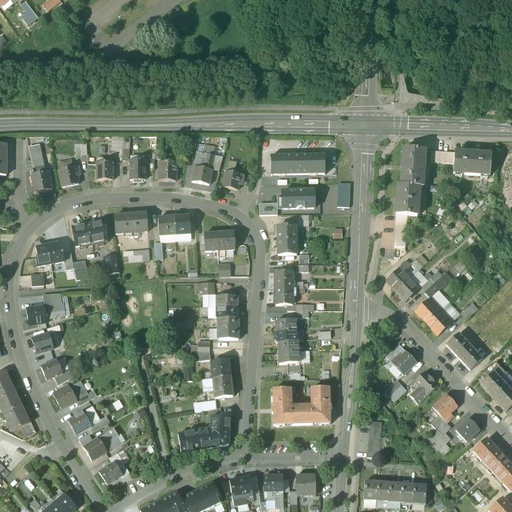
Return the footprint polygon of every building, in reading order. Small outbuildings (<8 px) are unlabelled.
[(52,1),(44,8),(47,12),(56,6),(52,1)] [(27,2),(21,6),(26,14),(21,17),(27,27),(39,20),(27,2)] [(401,74),(399,75),(399,100),(400,104),(403,106),(456,107),(456,105),(454,103),(410,97),(407,96),(403,76),(401,74)] [(44,168),(39,146),(28,148),(33,170),(44,168)] [(215,149),(205,148),(204,155),(214,157),(215,149)] [(425,152),(403,150),(401,187),(397,187),(395,216),(396,216),(407,217),(418,218),(420,189),(423,189),(425,152)] [(455,154),(431,153),(431,164),(454,165),(455,154)] [(204,155),(197,154),(195,168),(211,171),(214,157),(204,155)] [(490,156),(455,154),(454,165),(454,176),(489,178),(490,156)] [(323,157),(272,158),(271,157),(270,157),(271,177),(272,177),(272,176),(279,176),(279,177),(280,177),(280,176),(283,176),(283,177),(284,177),(285,176),(310,175),(310,176),(311,176),(311,175),(314,175),(315,176),(316,176),(316,175),(323,175),(323,176),(324,176),(324,156),(323,156),(323,157)] [(104,161),(103,160),(98,160),(97,161),(96,164),(96,182),(113,181),(112,164),(105,164),(104,161)] [(177,164),(167,164),(167,162),(161,161),(161,164),(159,164),(159,182),(175,182),(176,174),(177,174),(177,164)] [(71,162),(58,165),(59,172),(72,169),(71,162)] [(145,181),(145,162),(133,162),(130,162),(130,181),(132,181),(132,183),(142,183),(142,181),(145,181)] [(236,164),(229,163),(227,173),(234,175),(236,164)] [(59,172),(62,189),(78,185),(77,177),(79,177),(78,168),(72,169),(59,172)] [(195,168),(194,168),(192,183),(209,186),(211,171),(195,168)] [(34,176),(31,177),(35,194),(51,191),(48,173),(45,174),(34,176)] [(227,173),(225,173),(223,189),(237,192),(238,185),(241,185),(243,177),(234,175),(227,173)] [(338,187),(337,209),(349,209),(350,187),(338,187)] [(282,211),(314,210),(313,192),(282,193),(282,199),(282,211)] [(511,194),(510,192),(501,198),(505,202),(511,196),(511,194)] [(282,211),(282,199),(277,199),(277,205),(259,206),(259,217),(277,216),(277,211),(282,211)] [(146,215),(114,217),(115,236),(147,233),(146,215)] [(407,217),(396,216),(394,248),(405,249),(407,217)] [(189,218),(173,219),(175,236),(190,235),(189,218)] [(173,219),(158,220),(159,238),(175,236),(173,219)] [(107,243),(103,224),(72,230),(75,249),(107,243)] [(295,228),(277,228),(278,242),(296,242),(295,228)] [(333,240),(341,240),(341,231),(333,231),(333,240)] [(234,234),(217,235),(217,252),(218,252),(225,252),(235,252),(234,234)] [(217,235),(204,235),(204,253),(217,252),(217,235)] [(296,242),(278,242),(278,256),(296,256),(296,242)] [(58,245),(46,247),(50,266),(64,263),(62,254),(60,255),(58,245)] [(161,245),(154,246),(156,262),(163,261),(161,245)] [(46,247),(36,249),(38,259),(36,260),(37,269),(50,266),(46,247)] [(148,251),(123,253),(124,264),(149,262),(148,251)] [(116,256),(104,259),(107,276),(119,274),(116,256)] [(300,264),(309,264),(309,256),(300,256),(300,264)] [(415,261),(410,266),(417,273),(422,268),(415,261)] [(85,262),(73,264),(76,282),(88,280),(85,262)] [(230,265),(218,266),(218,277),(231,277),(230,265)] [(401,267),(385,283),(395,294),(409,281),(402,274),(405,271),(401,267)] [(412,278),(405,271),(402,274),(409,281),(412,278)] [(412,278),(409,281),(415,288),(417,286),(421,289),(422,288),(427,283),(417,273),(412,278)] [(292,274),(275,274),(275,290),(295,291),(295,282),(292,282),(292,274)] [(434,285),(432,286),(438,293),(438,292),(451,281),(445,275),(434,285)] [(42,276),(30,277),(31,289),(43,289),(42,276)] [(427,283),(422,288),(426,292),(432,286),(434,285),(429,280),(427,283)] [(409,281),(395,294),(405,304),(421,289),(417,286),(415,288),(409,281)] [(438,293),(432,286),(426,292),(424,294),(429,300),(427,302),(439,314),(448,305),(449,305),(449,304),(438,292),(438,293)] [(295,291),(275,290),(275,307),(292,307),(292,299),(295,299),(295,291)] [(59,294),(42,297),(44,308),(44,310),(62,307),(59,294)] [(237,299),(217,299),(217,309),(235,310),(235,305),(236,305),(237,299)] [(439,314),(427,302),(414,313),(420,320),(421,319),(426,325),(439,314)] [(448,305),(439,314),(450,326),(453,324),(453,323),(459,317),(460,317),(449,305),(448,305)] [(477,311),(472,305),(460,317),(459,317),(465,323),(477,311)] [(44,308),(26,311),(29,327),(46,324),(44,308)] [(62,308),(44,310),(46,320),(63,318),(62,308)] [(235,310),(217,309),(217,320),(218,320),(236,320),(236,314),(235,314),(235,310)] [(265,322),(275,322),(275,312),(266,312),(265,322)] [(450,326),(439,314),(426,325),(431,331),(437,338),(450,326)] [(236,320),(218,320),(218,331),(237,331),(237,327),(238,327),(238,320),(236,320)] [(295,321),(275,323),(275,329),(276,329),(276,334),(295,333),(295,321)] [(58,327),(47,331),(48,335),(48,336),(55,334),(60,332),(58,327)] [(237,331),(218,331),(218,342),(238,342),(238,335),(237,335),(237,331)] [(295,333),(276,334),(277,338),(276,338),(276,344),(278,344),(296,343),(295,333)] [(55,334),(48,336),(51,345),(57,343),(55,334)] [(48,335),(31,340),(36,356),(53,351),(51,345),(48,336),(48,335)] [(482,361),(458,335),(447,346),(470,372),(482,361)] [(296,343),(278,344),(278,351),(279,351),(279,355),(298,354),(297,343),(296,343)] [(298,354),(279,355),(279,360),(279,366),(287,365),(299,364),(298,354)] [(401,358),(399,356),(390,364),(402,378),(416,366),(406,354),(401,358)] [(197,355),(195,355),(196,363),(210,362),(209,355),(197,355)] [(228,362),(210,364),(212,380),(230,378),(228,362)] [(57,363),(41,369),(46,382),(54,379),(54,378),(60,376),(62,375),(57,363)] [(506,374),(496,364),(484,376),(487,380),(480,386),(494,401),(508,388),(500,380),(506,374)] [(190,368),(184,369),(185,384),(192,383),(190,368)] [(62,375),(60,376),(54,379),(58,388),(73,379),(71,372),(62,375)] [(21,408),(5,374),(0,376),(0,407),(4,416),(21,408)] [(437,388),(424,375),(414,384),(419,389),(410,398),(418,407),(437,388)] [(230,378),(212,380),(213,392),(215,400),(232,398),(230,378)] [(212,380),(202,382),(203,394),(213,392),(212,380)] [(396,382),(384,394),(389,399),(401,387),(396,382)] [(80,384),(69,389),(76,402),(87,397),(87,396),(80,384)] [(401,387),(389,399),(394,404),(406,393),(401,387)] [(68,388),(53,396),(61,411),(76,403),(76,402),(69,389),(68,388)] [(511,392),(508,388),(494,401),(507,414),(511,409),(511,392)] [(291,408),(291,391),(273,391),(274,409),(272,409),(273,414),(274,414),(274,427),(329,426),(329,414),(330,414),(330,408),(329,408),(329,390),(311,391),(311,408),(291,408)] [(93,393),(87,396),(87,397),(76,402),(76,403),(79,408),(96,398),(93,393)] [(445,396),(431,409),(445,424),(446,425),(453,419),(450,415),(457,409),(445,396)] [(215,402),(201,404),(202,413),(216,410),(215,402)] [(201,404),(194,405),(195,414),(202,413),(201,404)] [(21,408),(4,416),(12,434),(21,430),(29,426),(21,408)] [(83,413),(90,427),(99,422),(92,408),(83,413)] [(445,424),(431,409),(421,418),(429,426),(430,425),(436,432),(437,431),(445,424)] [(83,413),(67,422),(76,437),(88,430),(88,429),(91,428),(90,427),(83,413)] [(231,417),(220,416),(220,419),(210,418),(210,429),(197,432),(199,442),(200,442),(201,451),(228,446),(231,417)] [(99,422),(90,427),(91,428),(88,429),(88,430),(92,435),(110,425),(106,418),(99,422)] [(479,432),(468,420),(455,432),(467,444),(479,432)] [(29,426),(21,430),(26,440),(36,435),(31,425),(29,426)] [(113,431),(98,440),(102,447),(113,440),(118,438),(113,431)] [(436,432),(428,440),(433,446),(443,436),(437,431),(436,432)] [(197,432),(178,436),(182,454),(201,451),(200,442),(199,442),(197,432)] [(443,436),(433,446),(438,452),(450,441),(445,435),(443,436)] [(88,437),(79,442),(83,449),(92,444),(88,437)] [(98,440),(92,444),(83,449),(92,463),(106,454),(106,453),(102,447),(98,440)] [(113,440),(102,447),(106,453),(117,446),(113,440)] [(511,469),(495,451),(496,450),(488,442),(474,455),(482,463),(504,485),(503,486),(511,495),(511,494),(511,469)] [(123,465),(116,455),(109,460),(112,465),(113,464),(116,469),(123,465)] [(112,465),(99,474),(107,487),(121,478),(122,477),(116,469),(113,464),(112,465)] [(123,465),(116,469),(122,477),(121,478),(122,479),(129,475),(123,465)] [(314,477),(297,477),(296,477),(296,493),(296,498),(297,497),(314,497),(314,498),(315,498),(315,477),(314,477)] [(257,478),(250,480),(252,491),(258,490),(257,478)] [(283,478),(264,479),(265,500),(267,499),(268,503),(275,503),(275,506),(283,506),(283,478)] [(250,479),(229,483),(231,492),(234,507),(254,504),(253,497),(252,491),(250,480),(250,479)] [(229,483),(222,484),(225,494),(231,492),(229,483)] [(377,484),(365,483),(363,502),(364,502),(376,503),(377,484)] [(389,485),(377,484),(376,503),(388,504),(389,485)] [(401,486),(389,485),(388,504),(400,504),(401,486)] [(212,486),(180,502),(184,511),(203,511),(221,504),(212,486)] [(414,487),(401,486),(400,504),(412,505),(414,487)] [(425,488),(414,487),(412,505),(424,506),(424,507),(426,487),(425,487),(425,488)] [(55,505),(47,511),(71,511),(75,510),(76,510),(64,495),(63,496),(63,497),(54,505),(55,505)] [(176,495),(141,511),(184,511),(180,502),(176,495)] [(510,511),(511,510),(502,500),(488,511),(510,511)]
